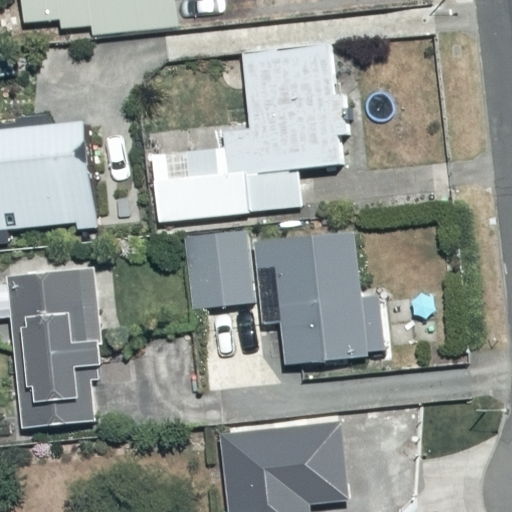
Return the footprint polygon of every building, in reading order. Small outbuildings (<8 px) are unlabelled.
[(30,0),(31,19),(103,19),(103,0),(140,0),(141,37),(220,37),(220,0),(30,0)] [(310,165),(350,164),(348,40),(256,42),(258,129),(234,129),(234,150),(165,152),(166,212),(311,209),(310,165)] [(17,226),(108,226),(108,132),(0,131),(0,246),(17,246),(17,226)] [(261,229),(195,235),(202,308),(268,302),(261,229)] [(272,268),(290,267),(293,362),(392,361),(392,294),(371,294),(371,231),(271,232),(272,268)] [(106,273),(0,279),(0,322),(21,321),(21,330),(38,329),(42,390),(48,389),(49,405),(94,402),(92,367),(112,366),(106,273)] [(357,495),(351,419),(229,428),(235,511),(317,511),(317,498),(357,495)]
